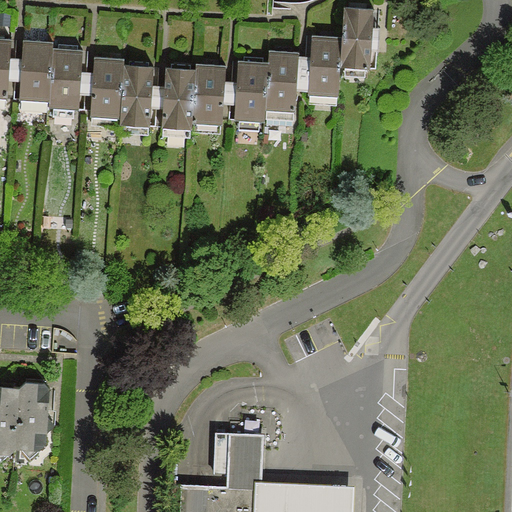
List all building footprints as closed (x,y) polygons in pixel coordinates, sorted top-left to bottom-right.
[(346,40),(345,66),(375,68),(378,10),(348,9),(346,40)] [(346,40),(317,38),(314,94),(343,96),(345,66),(346,40)] [(0,97),(10,98),(14,41),(0,40),(0,97)] [(56,44),(27,42),(24,99),(53,100),(56,49),(56,44)] [(85,52),(56,49),(53,100),(52,107),(81,109),(85,52)] [(274,64),(269,110),(299,112),(302,55),(274,53),(274,64)] [(127,61),(99,59),(94,115),(124,117),(127,66),(127,61)] [(274,64),(243,63),(240,120),(268,122),(269,110),(274,64)] [(200,71),(195,122),(225,124),(228,67),(200,65),(200,71)] [(156,68),(127,66),(124,117),(124,124),(152,126),(156,68)] [(200,71),(170,69),(167,127),(195,130),(195,122),(200,71)] [(29,384),(21,390),(19,450),(43,452),(48,446),(49,434),(56,426),(57,413),(55,413),(56,392),(52,392),(46,386),(29,384)] [(19,450),(21,390),(0,388),(0,455),(11,457),(19,450)] [(267,436),(220,434),(218,472),(232,473),(231,489),(211,488),(210,511),(358,511),(359,487),(314,485),(265,483),(266,447),(267,436)] [(210,511),(211,488),(198,487),(184,486),(183,511),(210,511)]
